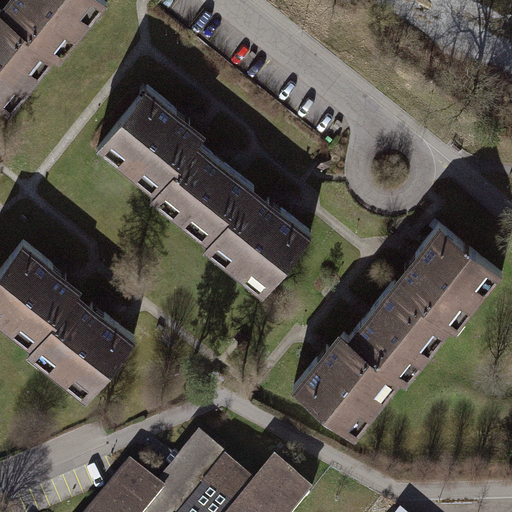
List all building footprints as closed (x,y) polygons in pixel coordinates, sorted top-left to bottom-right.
[(108,0),(7,0),(2,7),(56,56),(62,61),(109,1),(108,0)] [(56,56),(2,7),(0,5),(0,103),(11,112),(56,56)] [(147,86),(98,151),(155,195),(151,200),(211,246),(207,251),(267,297),(315,234),(282,209),(242,178),(202,147),(211,135),(204,130),(147,86)] [(291,392),(356,441),(400,383),(405,387),(451,327),(456,331),(501,271),(438,223),(412,257),(370,314),(352,337),(339,328),(324,348),(291,392)] [(0,274),(0,319),(34,349),(84,290),(87,287),(84,285),(30,239),(0,274)] [(125,325),(84,290),(34,349),(32,352),(89,401),(142,340),(125,325)] [(294,511),(310,493),(292,478),(273,462),(254,486),(227,461),(229,459),(199,435),(176,463),(157,485),(130,463),(122,474),(90,511),(294,511)]
